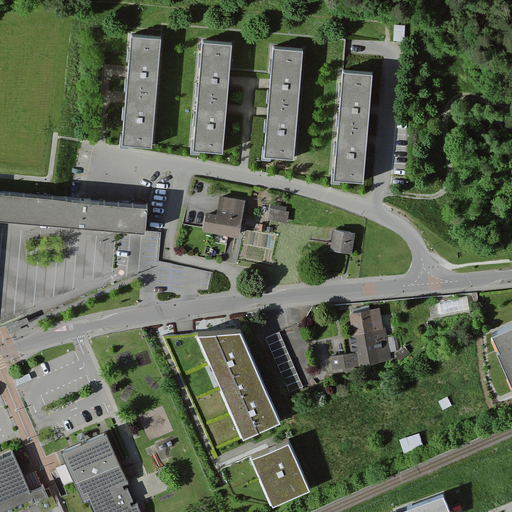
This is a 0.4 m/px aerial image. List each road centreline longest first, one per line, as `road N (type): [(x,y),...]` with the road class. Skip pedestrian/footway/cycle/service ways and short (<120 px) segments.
road 1 (tertiary): [(430,284),(184,307),(0,352)]
road 2 (residential): [(378,214),(252,177),(98,150)]
road 3 (track): [(511,107),(456,98),(445,111),(446,187),(436,195),(381,191)]
road 4 (residential): [(378,214),(392,53),(350,46)]
